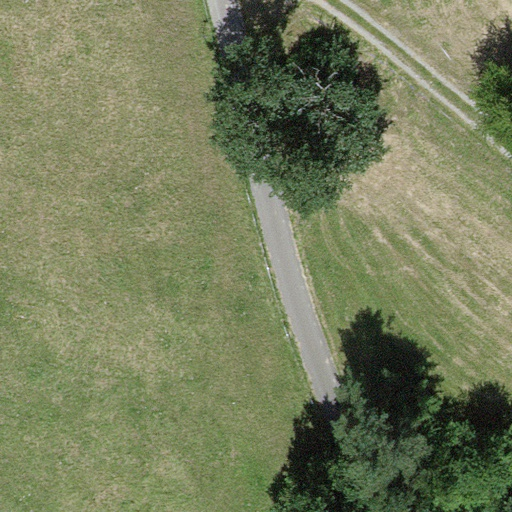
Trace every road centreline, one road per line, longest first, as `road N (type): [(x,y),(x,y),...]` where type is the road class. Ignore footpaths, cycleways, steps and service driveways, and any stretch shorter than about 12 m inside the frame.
road 1 (track): [(369,511),(290,301),(213,0)]
road 2 (track): [(313,0),(511,149)]
